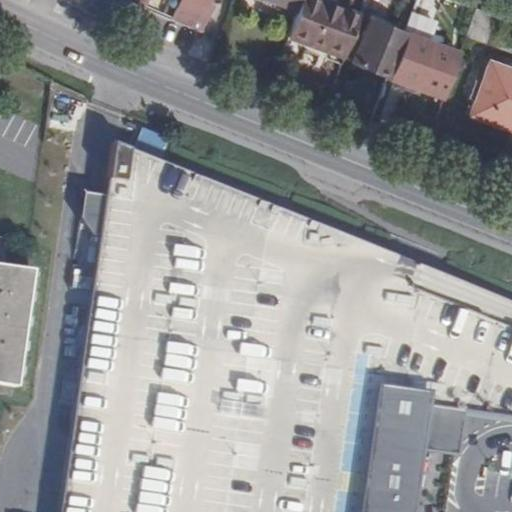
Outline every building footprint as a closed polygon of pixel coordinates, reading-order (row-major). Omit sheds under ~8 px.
[(132,0),(199,29),(210,4),(200,0),(132,0)] [(270,0),(296,9),(299,0),(270,0)] [(344,55),(359,13),(328,1),(325,9),(301,0),(299,0),(296,9),(287,35),(344,55)] [(301,0),(325,9),(328,1),(323,0),(301,0)] [(483,43),(493,15),(473,8),(464,35),(483,43)] [(411,15),(406,32),(432,40),(437,22),(411,15)] [(415,39),(370,20),(353,63),(390,77),(396,63),(405,67),(415,39)] [(471,114),(511,128),(511,70),(489,62),(471,114)] [(141,126),(136,142),(165,151),(170,135),(141,126)] [(511,317),(107,154),(100,206),(79,203),(75,231),(87,245),(94,246),(55,511),(404,511),(418,412),(511,425),(511,317)] [(0,378),(15,381),(31,266),(0,262),(0,378)]
